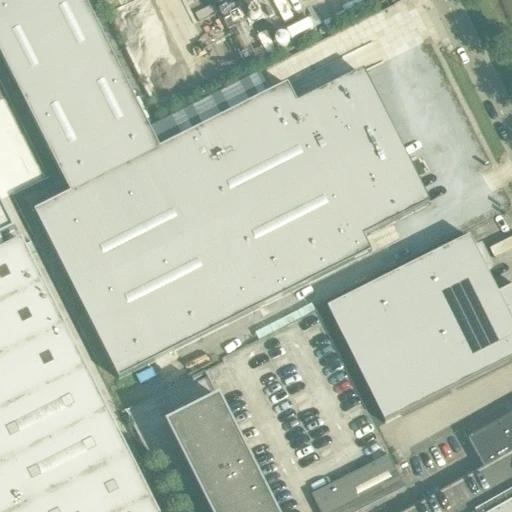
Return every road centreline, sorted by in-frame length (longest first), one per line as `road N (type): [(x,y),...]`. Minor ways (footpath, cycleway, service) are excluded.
road 1 (unknown): [(316,511),(250,375)]
road 2 (unclassified): [(511,132),(446,0)]
